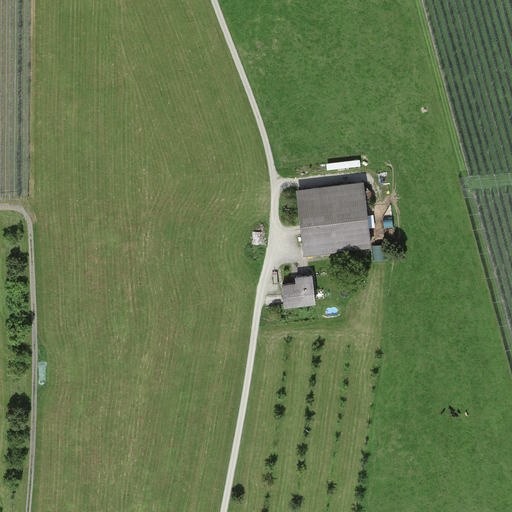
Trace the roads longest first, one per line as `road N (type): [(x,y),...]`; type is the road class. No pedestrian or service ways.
road 1 (track): [(224,511),(276,224),(270,157),(214,0)]
road 2 (track): [(418,0),(511,357)]
road 3 (track): [(28,511),(36,371),(31,235),(23,211),(0,208)]
